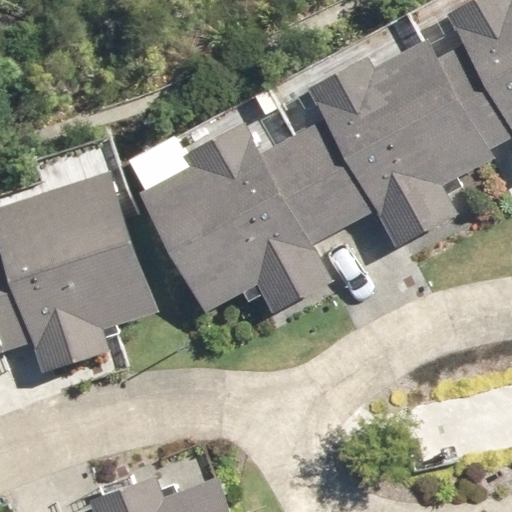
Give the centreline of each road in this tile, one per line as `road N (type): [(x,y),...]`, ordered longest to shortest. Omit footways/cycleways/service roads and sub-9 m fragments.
road 1 (residential): [(0,453),(127,413),(217,410),(294,422)]
road 2 (residential): [(294,422),(310,394),(356,357),(415,327),(511,311)]
